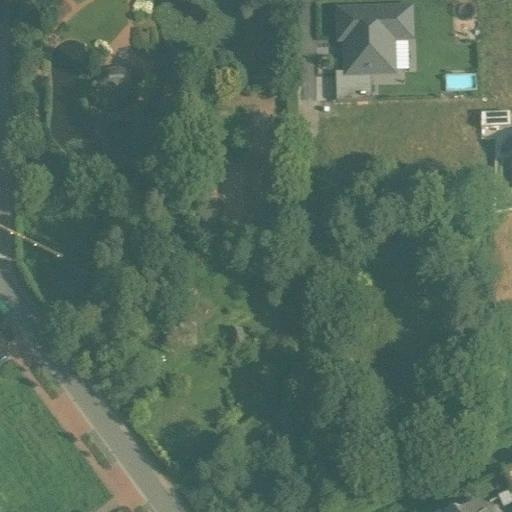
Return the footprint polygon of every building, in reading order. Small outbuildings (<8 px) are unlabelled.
[(409,13),(340,15),(341,42),(346,42),(347,76),(371,76),(392,75),(392,74),(391,46),(391,41),(410,40),(409,13)] [(408,45),(391,46),(392,74),(409,74),(408,45)] [(103,77),(100,83),(95,97),(103,101),(112,103),(121,102),(131,99),(135,97),(140,92),(132,81),(128,76),(123,72),(116,71),(109,73),(103,77)] [(371,76),(347,76),(335,76),(336,105),(372,104),(371,76)] [(206,213),(205,237),(217,237),(217,213),(206,213)] [(511,504),(511,501),(509,495),(499,500),(503,509),(511,504)]
